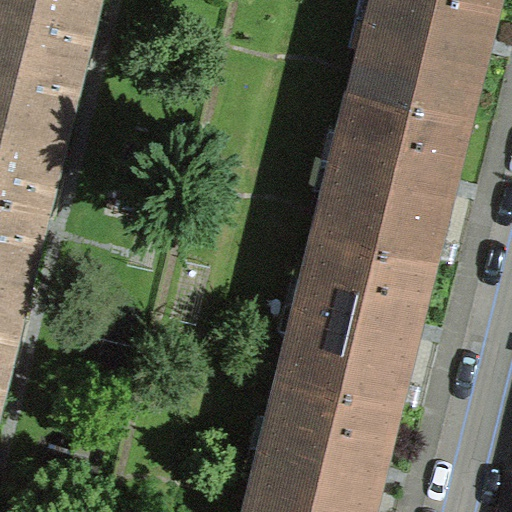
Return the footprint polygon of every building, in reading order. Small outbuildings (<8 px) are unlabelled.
[(0,0),(0,117),(44,128),(56,81),(74,86),(88,30),(69,25),(75,0),(0,0)] [(374,0),(354,85),(355,85),(464,112),(468,97),(492,0),(374,0)] [(355,85),(319,229),(429,256),(433,240),(464,112),(355,85)] [(0,275),(7,278),(19,231),(37,235),(51,180),(32,175),(44,128),(0,117),(0,275)] [(398,381),(429,256),(319,229),(284,372),(394,399),(398,381)] [(0,306),(7,278),(0,275),(0,384),(0,385),(14,329),(0,325),(0,306)] [(284,372),(249,511),(365,511),(394,399),(284,372)]
